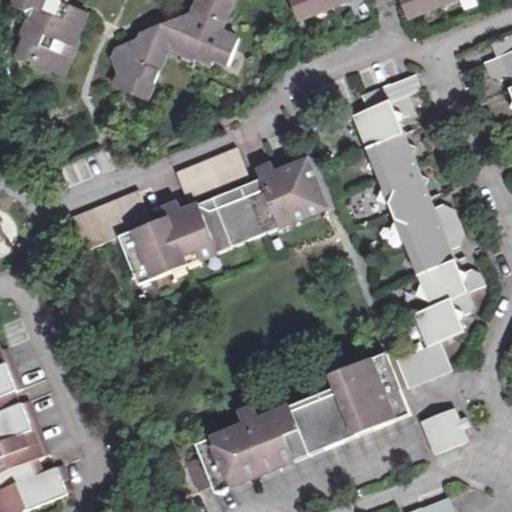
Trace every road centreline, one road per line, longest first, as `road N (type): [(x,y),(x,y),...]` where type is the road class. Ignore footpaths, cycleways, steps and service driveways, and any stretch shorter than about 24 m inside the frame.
road 1 (residential): [(45,211),(434,46)]
road 2 (residential): [(16,284),(96,488),(82,511)]
road 3 (residential): [(434,46),(511,249)]
road 4 (residential): [(350,511),(511,447)]
road 5 (residential): [(511,280),(479,377),(511,430)]
